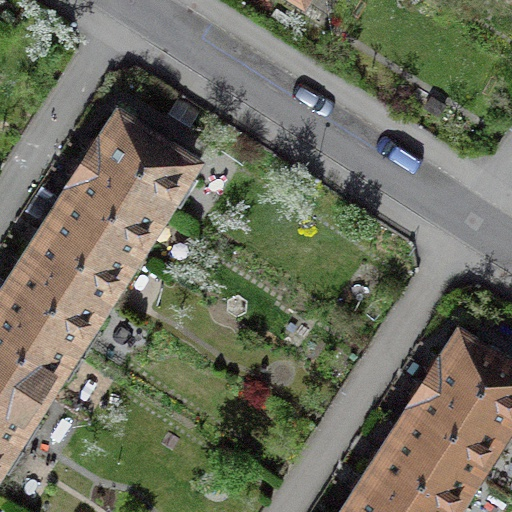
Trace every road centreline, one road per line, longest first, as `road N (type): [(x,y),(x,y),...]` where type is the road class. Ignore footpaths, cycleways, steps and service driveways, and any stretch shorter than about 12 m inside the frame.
road 1 (residential): [(131,4),(473,222)]
road 2 (residential): [(473,222),(285,511)]
road 3 (residential): [(131,4),(0,208)]
